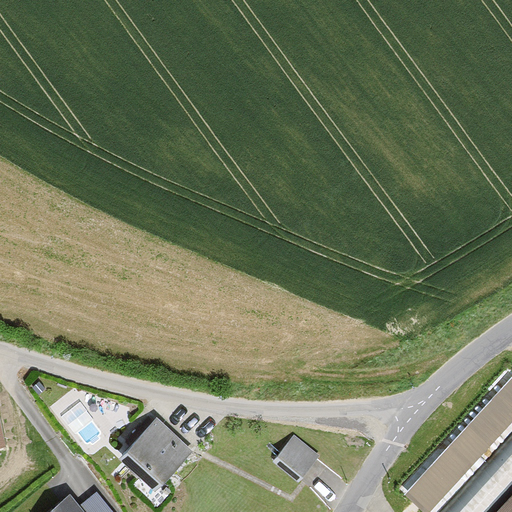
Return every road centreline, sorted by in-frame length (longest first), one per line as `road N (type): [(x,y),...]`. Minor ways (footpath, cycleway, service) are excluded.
road 1 (residential): [(411,421),(204,405),(0,350)]
road 2 (unclassified): [(511,338),(411,421)]
road 3 (residential): [(0,377),(77,479)]
